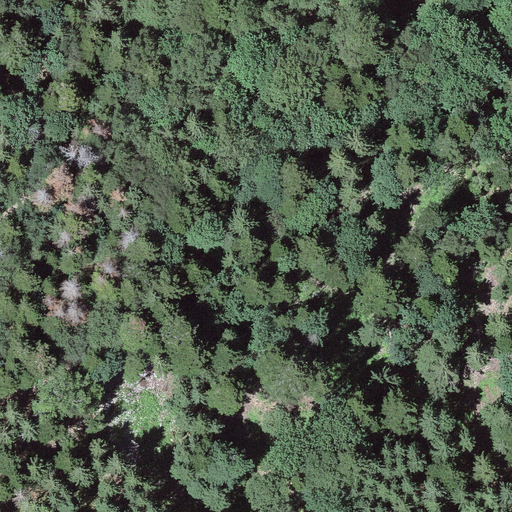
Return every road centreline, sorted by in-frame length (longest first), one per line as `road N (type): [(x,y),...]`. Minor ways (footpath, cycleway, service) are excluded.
road 1 (track): [(511,72),(438,123),(279,127),(244,156),(157,287),(108,340),(74,370),(0,403)]
road 2 (track): [(0,223),(44,168),(40,129),(0,76)]
